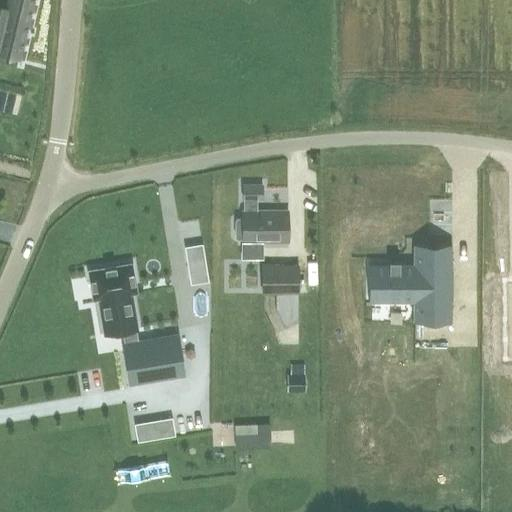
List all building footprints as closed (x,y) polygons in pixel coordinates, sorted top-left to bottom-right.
[(0,6),(0,52),(13,56),(14,56),(15,53),(19,54),(31,0),(10,0),(8,8),(0,6)] [(242,241),(287,241),(287,210),(256,210),(256,199),(261,199),(261,184),(242,184),(242,199),(243,199),(243,211),(241,211),(242,217),(236,216),(234,218),(234,235),(236,237),(242,237),(242,241)] [(412,319),(451,318),(450,244),(412,244),(412,262),(398,262),(398,260),(388,260),(388,263),(369,263),(369,301),(412,300),(412,319)] [(130,383),(184,372),(177,333),(137,340),(135,329),(136,329),(131,292),(134,291),(130,262),(88,269),(92,297),(97,296),(103,334),(122,331),(124,342),(122,342),(130,383)] [(206,281),(203,262),(186,265),(188,284),(206,281)] [(260,292),(298,293),(298,263),(260,263),(260,292)] [(511,329),(511,281),(504,281),(503,329),(511,329)] [(304,391),(304,373),(287,373),(287,391),(304,391)] [(154,439),(173,436),(170,418),(151,421),(154,439)]
